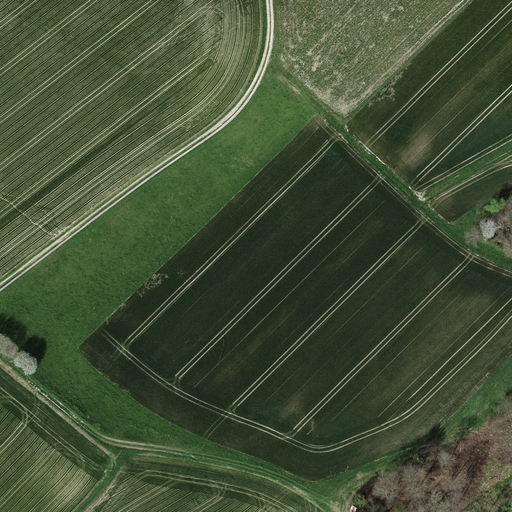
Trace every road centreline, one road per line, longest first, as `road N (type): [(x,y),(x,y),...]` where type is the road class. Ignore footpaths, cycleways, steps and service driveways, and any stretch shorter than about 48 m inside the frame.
road 1 (track): [(0,285),(235,114),(261,75),(268,0)]
road 2 (track): [(0,356),(101,437),(323,487),(346,511)]
road 3 (track): [(511,148),(414,198),(290,84),(262,68)]
